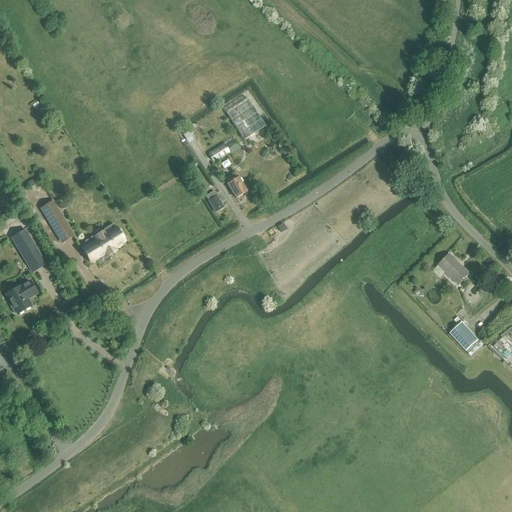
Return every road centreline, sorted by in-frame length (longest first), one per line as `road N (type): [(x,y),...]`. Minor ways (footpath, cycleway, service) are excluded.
road 1 (unclassified): [(0,503),(100,423),(145,319),(177,277),(407,132)]
road 2 (unclassified): [(511,270),(447,205),(424,145),(407,132)]
